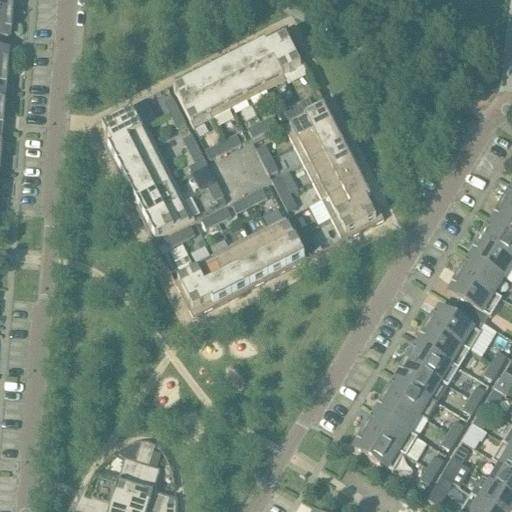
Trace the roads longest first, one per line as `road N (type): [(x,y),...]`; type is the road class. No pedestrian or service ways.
road 1 (residential): [(25,511),(68,0)]
road 2 (residential): [(252,511),(491,115),(511,108)]
